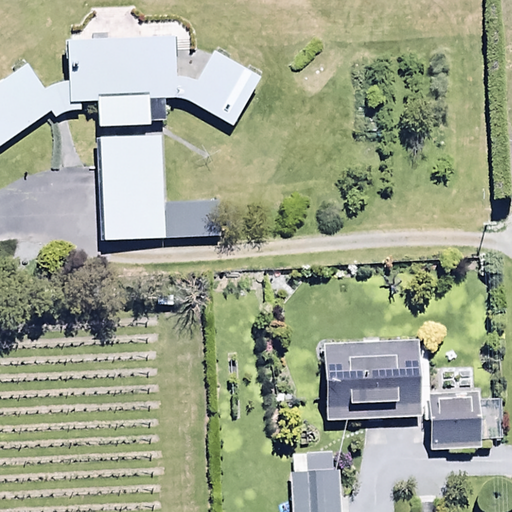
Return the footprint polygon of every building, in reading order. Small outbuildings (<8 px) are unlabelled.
[(20,64),(0,78),(0,143),(46,112),(53,118),(77,110),(77,102),(96,102),(96,126),(145,126),(145,122),(160,122),(160,98),(171,98),(184,102),(226,127),(253,82),(207,54),(197,72),(189,70),(186,82),(171,78),(169,36),(62,41),(64,86),(41,92),(20,64)] [(160,137),(93,140),(96,242),(211,239),(210,204),(162,205),(160,137)] [(318,346),(321,421),(413,418),(410,342),(318,346)] [(425,396),(426,452),(473,451),(472,395),(425,396)] [(335,511),(332,452),(288,454),(291,511),(335,511)]
